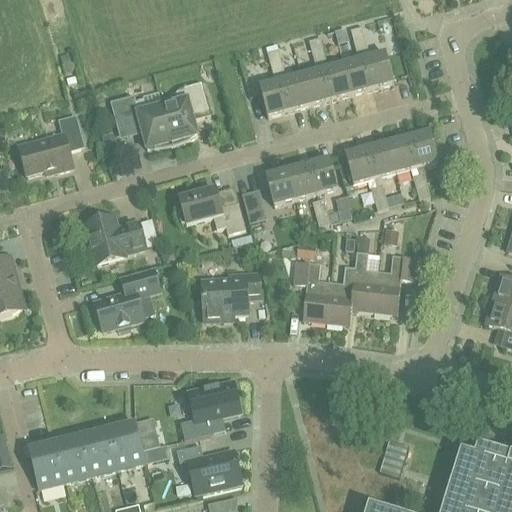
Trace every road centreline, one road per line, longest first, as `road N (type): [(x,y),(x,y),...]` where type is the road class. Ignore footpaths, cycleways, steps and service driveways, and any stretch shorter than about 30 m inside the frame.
road 1 (residential): [(66,362),(25,215),(465,97)]
road 2 (residential): [(465,97),(485,182),(426,378)]
road 3 (residential): [(271,358),(66,362)]
road 4 (residential): [(426,378),(271,358)]
road 5 (residential): [(271,358),(267,511)]
road 6 (residential): [(32,511),(0,382)]
road 7 (residential): [(511,12),(459,28),(451,45),(465,97)]
